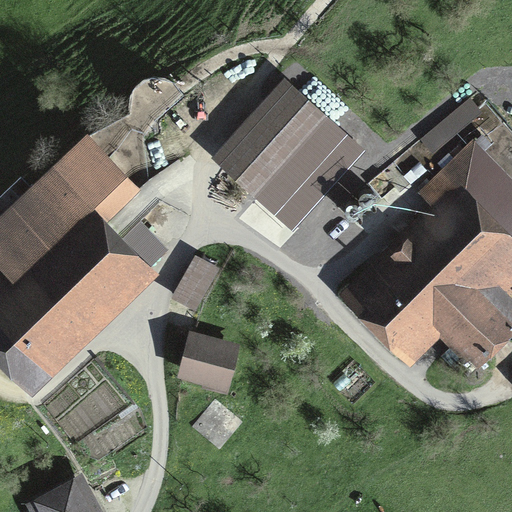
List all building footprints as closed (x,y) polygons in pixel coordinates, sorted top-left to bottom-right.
[(225,163),(260,194),(328,120),(293,89),(225,163)] [(418,132),(429,148),(486,111),(475,94),(418,132)] [(0,217),(0,260),(16,277),(0,292),(0,341),(31,374),(163,247),(138,222),(153,208),(84,137),(0,217)] [(437,317),(466,349),(454,361),(466,374),(511,328),(511,302),(507,298),(511,293),(511,181),(473,142),(423,191),(434,203),(402,234),(411,243),(359,294),(409,345),(437,317)] [(175,295),(196,307),(218,269),(197,256),(175,295)] [(217,374),(224,352),(200,344),(193,366),(208,370),(204,385),(226,391),(230,379),(217,374)] [(195,422),(220,444),(227,436),(209,420),(217,411),(211,405),(195,422)] [(38,503),(42,511),(94,511),(78,481),(38,503)]
